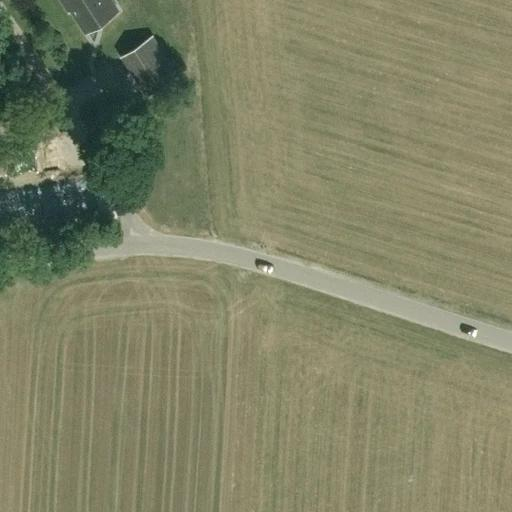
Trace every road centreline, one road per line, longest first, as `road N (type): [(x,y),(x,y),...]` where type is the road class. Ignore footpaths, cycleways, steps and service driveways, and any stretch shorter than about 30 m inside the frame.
road 1 (unclassified): [(511,344),(230,254),(138,244)]
road 2 (unclassified): [(138,244),(133,222),(0,37)]
road 3 (unclassified): [(138,244),(0,266)]
